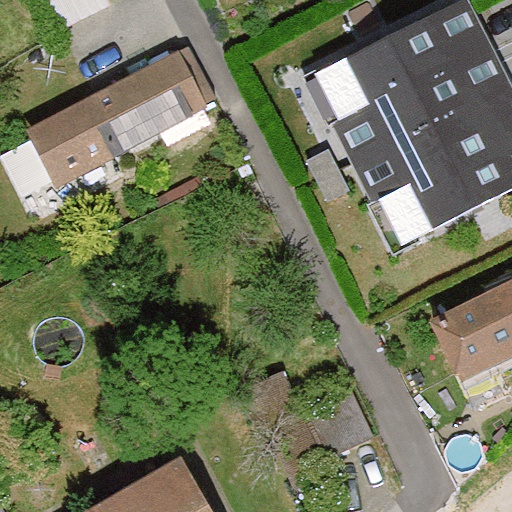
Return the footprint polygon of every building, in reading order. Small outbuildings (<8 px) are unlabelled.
[(48,0),(63,29),(111,5),(108,0),(48,0)] [(511,102),(461,1),(306,77),(392,250),(511,190),(511,102)] [(54,184),(201,109),(174,57),(27,132),(54,184)] [(511,283),(431,322),(461,383),(511,359),(511,283)] [(314,464),(368,441),(348,394),(295,417),(314,464)] [(210,511),(181,459),(87,511),(210,511)]
